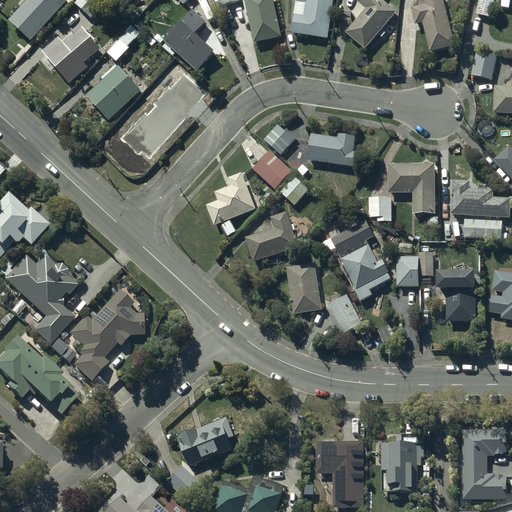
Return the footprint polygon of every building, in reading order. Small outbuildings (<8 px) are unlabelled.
[(65,0),(30,0),(9,23),(32,43),(69,3),(65,0)] [(100,0),(77,0),(74,3),(93,22),(108,7),(100,0)] [(134,0),(113,0),(124,10),(134,0)] [(248,16),(254,45),(281,39),(272,0),(213,0),(215,4),(219,4),(220,8),(243,3),(247,16),(248,16)] [(295,17),(292,36),(328,41),(334,0),(297,0),(297,3),(296,3),(294,17),(295,17)] [(352,27),(345,35),(365,52),(396,15),(379,1),(380,0),(360,0),(357,4),(359,5),(351,14),(351,15),(351,16),(351,17),(350,17),(350,18),(350,19),(350,20),(351,20),(351,21),(351,22),(351,23),(351,24),(352,25),(352,26),(352,27)] [(423,0),(426,7),(411,10),(415,27),(423,25),(430,54),(455,47),(442,0),(423,0)] [(479,0),(476,16),(491,19),(495,0),(479,0)] [(170,37),(164,44),(197,74),(215,55),(195,37),(206,25),(192,12),(176,30),(173,27),(166,34),(170,37)] [(132,27),(107,54),(117,64),(131,50),(130,49),(142,37),(132,27)] [(59,41),(43,55),(70,87),(89,71),(85,67),(102,52),(84,31),(64,47),(59,41)] [(476,53),(471,77),(492,82),(497,58),(476,53)] [(120,69),(87,98),(110,123),(143,94),(120,69)] [(511,89),(495,89),(494,117),(511,117),(511,81),(511,82),(511,89)] [(278,127),(264,142),(281,158),(295,143),(278,127)] [(338,141),(311,137),(308,163),(357,170),(359,155),(354,154),(356,140),(338,138),(338,141)] [(495,163),(511,182),(511,151),(509,149),(495,163)] [(292,173),(270,153),(253,171),(275,192),(292,173)] [(435,166),(388,167),(388,195),(413,195),(413,217),(435,216),(435,166)] [(218,203),(207,208),(214,228),(256,213),(242,177),(228,182),(231,190),(215,196),(218,203)] [(310,193),(296,179),(281,195),(294,208),(310,193)] [(453,183),(451,217),(511,220),(511,202),(493,201),(494,193),(475,192),(476,189),(470,188),(471,184),(453,183)] [(0,260),(13,246),(17,249),(24,241),(32,248),(50,228),(31,211),(29,214),(8,196),(0,204),(0,260)] [(392,200),(369,200),(369,220),(378,220),(378,224),(392,224),(392,200)] [(275,231),(245,241),(253,265),(298,250),(287,215),(271,220),(275,231)] [(502,242),(502,241),(507,241),(507,235),(502,235),(503,224),(466,222),(465,241),(502,242)] [(231,223),(222,228),(228,239),(236,234),(231,223)] [(353,290),(361,304),(373,298),(370,293),(392,281),(383,263),(378,266),(367,244),(375,240),(366,224),(331,242),(344,268),(342,269),(346,276),(348,276),(351,281),(349,282),(353,290)] [(420,255),(420,260),(398,260),(398,290),(419,290),(419,292),(431,292),(431,279),(434,279),(434,255),(420,255)] [(8,279),(5,282),(46,319),(35,331),(51,346),(75,320),(64,310),(63,301),(66,296),(69,298),(78,288),(69,280),(69,273),(63,268),(56,268),(44,257),(35,267),(27,259),(16,270),(12,265),(8,269),(7,268),(2,274),(8,279)] [(286,271),(293,317),(323,313),(316,266),(286,271)] [(492,298),(489,315),(502,317),(501,321),(511,322),(511,275),(495,273),(492,293),(503,295),(502,299),(492,298)] [(476,277),(437,276),(437,294),(447,295),(446,324),(476,324),(476,292),(476,277)] [(83,359),(75,367),(92,384),(109,366),(104,361),(118,346),(121,349),(131,338),(145,337),(145,317),(137,317),(130,311),(134,306),(121,293),(93,323),(87,318),(70,336),(83,348),(77,354),(83,359)] [(348,298),(329,308),(344,337),(363,327),(348,298)] [(390,326),(378,333),(384,346),(397,341),(390,326)] [(63,380),(21,339),(6,357),(7,358),(0,366),(0,375),(10,385),(7,389),(22,403),(32,392),(61,418),(79,400),(61,382),(63,380)] [(234,439),(226,421),(193,435),(193,433),(177,439),(190,469),(232,452),(228,442),(234,439)] [(462,434),(463,503),(507,503),(507,477),(487,477),(488,458),(495,458),(495,457),(503,457),(503,455),(507,455),(507,433),(462,434)] [(397,445),(382,445),(382,495),(418,495),(418,467),(422,467),(422,459),(424,459),(424,434),(416,435),(416,438),(397,438),(397,445)] [(316,476),(333,476),(334,510),(364,510),(364,445),(317,445),(316,476)] [(182,469),(168,485),(185,500),(199,484),(182,469)] [(250,491),(223,483),(213,511),(276,511),(285,488),(254,478),(250,491)]
